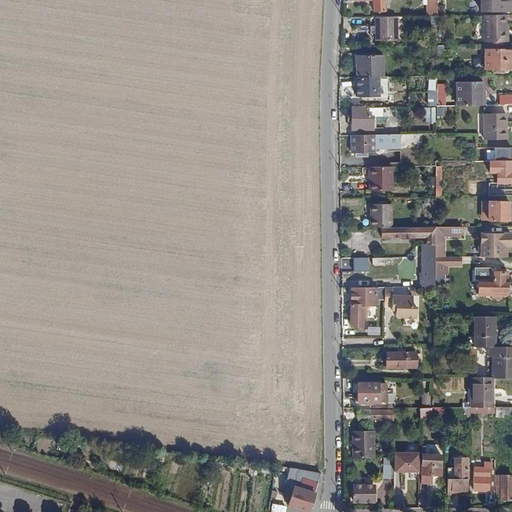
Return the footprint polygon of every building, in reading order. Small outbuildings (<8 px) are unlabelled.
[(373,0),(373,13),(385,12),(384,0),(373,0)] [(427,0),(427,16),(438,16),(437,0),(427,0)] [(511,2),(500,2),(499,0),(480,0),(481,12),(511,11),(511,2)] [(487,42),(505,42),(504,25),(506,25),(506,15),(484,15),(484,43),(487,42)] [(376,41),(398,40),(397,17),(376,17),(376,41)] [(485,69),(511,69),(511,49),(485,50),(485,69)] [(379,77),(384,77),(383,55),(357,55),(357,77),(379,77)] [(357,97),(379,97),(379,77),(357,77),(357,97)] [(457,106),(480,106),(480,90),(483,90),(483,82),(457,82),(457,106)] [(436,107),(437,93),(428,93),(427,106),(436,107)] [(499,105),(511,105),(511,95),(499,95),(499,105)] [(351,129),(373,130),(373,117),(368,116),(368,107),(351,108),(351,129)] [(373,117),(382,116),(382,107),(368,107),(368,116),(373,117)] [(437,123),(436,107),(424,107),(425,123),(437,123)] [(447,108),(438,108),(438,116),(446,116),(447,108)] [(485,139),(507,139),(507,114),(484,114),(485,139)] [(401,134),(384,134),(351,135),(351,153),(355,153),(356,157),(368,157),(368,153),(374,153),(374,148),(399,148),(399,159),(415,159),(415,144),(401,145),(401,134)] [(494,161),(511,161),(511,148),(494,148),(494,161)] [(511,171),(511,172),(511,171),(511,161),(494,161),(489,161),(490,173),(497,173),(497,184),(488,184),(489,196),(511,195),(511,171)] [(370,191),(393,191),(393,167),(370,167),(370,191)] [(489,221),(509,221),(509,201),(482,201),(482,215),(489,215),(489,221)] [(382,228),(392,228),(392,205),(370,205),(370,228),(382,228)] [(382,238),(399,238),(399,227),(392,228),(382,228),(382,238)] [(435,258),(435,256),(435,227),(399,227),(399,238),(427,238),(427,245),(422,245),(422,258),(435,258)] [(435,227),(435,256),(435,258),(447,257),(447,237),(461,237),(461,227),(435,227)] [(481,235),(481,258),(507,258),(506,247),(511,247),(511,234),(481,235)] [(435,275),(449,275),(449,267),(462,267),(462,257),(447,257),(435,258),(435,275)] [(369,272),(369,258),(353,258),(354,272),(369,272)] [(435,287),(435,275),(435,258),(422,258),(422,280),(421,280),(420,287),(425,287),(433,287),(435,287)] [(503,295),(507,295),(508,272),(484,272),(478,276),(479,294),(492,295),(503,295)] [(357,287),(352,287),(351,302),(354,302),(354,304),(351,304),(351,313),(351,327),(363,327),(363,318),(366,318),(366,305),(377,305),(377,287),(370,287),(357,287)] [(392,295),(392,287),(384,287),(384,302),(392,302),(392,310),(395,310),(395,317),(404,317),(404,318),(416,318),(416,307),(412,307),(412,296),(392,295)] [(474,347),(496,347),(496,317),(474,317),(474,347)] [(495,378),(511,377),(511,356),(511,347),(496,347),(495,355),(495,375),(495,378)] [(386,368),(417,368),(417,352),(386,353),(386,368)] [(486,407),(493,407),(493,378),(471,378),(471,407),(486,407)] [(358,403),(387,403),(386,383),(358,383),(358,403)] [(499,415),(511,415),(511,407),(495,407),(495,412),(495,418),(499,418),(499,415)] [(433,408),(421,408),(421,419),(433,419),(433,408)] [(359,421),(394,421),(394,409),(359,409),(359,421)] [(353,458),(374,458),(374,431),(353,431),(353,458)] [(433,475),(440,475),(442,455),(435,455),(435,451),(432,451),(432,447),(423,447),(421,483),(429,484),(429,481),(433,481),(433,475)] [(394,470),(419,470),(419,456),(419,451),(394,452),(394,457),(394,466),(394,470)] [(383,479),(391,479),(391,466),(394,466),(394,457),(383,458),(383,479)] [(459,491),(469,491),(469,468),(468,468),(468,458),(456,458),(456,467),(447,467),(447,494),(455,494),(455,490),(459,491)] [(495,490),(495,475),(495,468),(493,468),(493,463),(484,463),(484,467),(474,467),(474,490),(495,490)] [(308,503),(315,489),(320,472),(295,466),(288,466),(281,492),(284,493),(283,497),(288,499),(286,505),(303,510),(308,503)] [(501,500),(511,500),(511,476),(495,475),(495,490),(495,496),(501,497),(501,500)] [(353,502),(373,502),(374,486),(353,486),(353,502)] [(303,510),(308,511),(315,489),(308,503),(303,510)]
